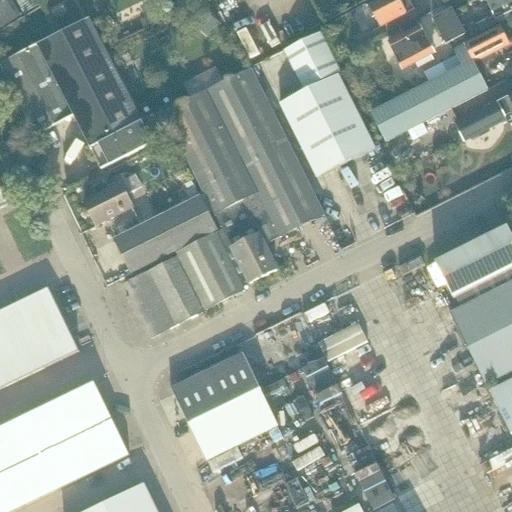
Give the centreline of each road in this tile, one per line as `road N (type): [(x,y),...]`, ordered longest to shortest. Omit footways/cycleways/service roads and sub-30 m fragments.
road 1 (unclassified): [(129,373),(511,183)]
road 2 (unclassified): [(120,355),(0,413)]
road 3 (unclassified): [(170,456),(56,511)]
